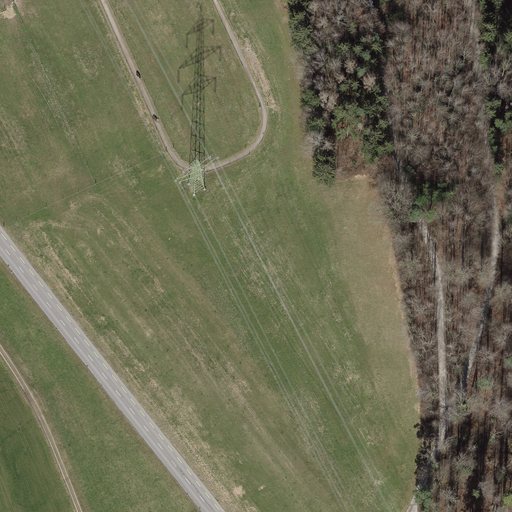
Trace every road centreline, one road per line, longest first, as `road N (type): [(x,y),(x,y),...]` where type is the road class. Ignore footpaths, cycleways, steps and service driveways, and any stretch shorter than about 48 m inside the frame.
road 1 (track): [(361,0),(432,257),(443,430)]
road 2 (track): [(443,430),(492,284),(495,243),(465,0)]
road 3 (tertiary): [(213,511),(0,240)]
road 4 (track): [(77,511),(37,411),(0,346)]
